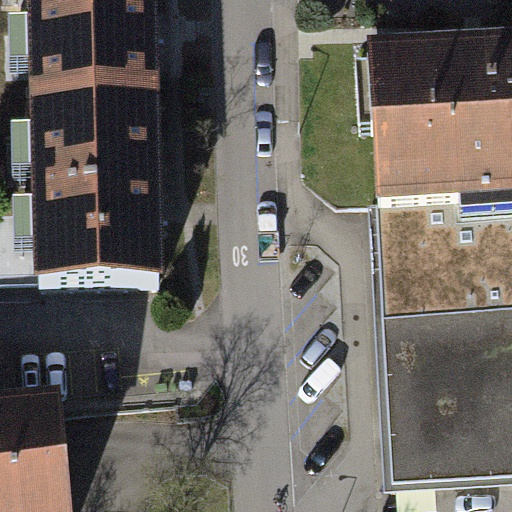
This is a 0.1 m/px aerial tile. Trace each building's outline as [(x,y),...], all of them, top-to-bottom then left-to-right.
[(21,0),(25,108),(155,103),(151,0),(21,0)] [(511,209),(511,47),(362,55),(370,217),(511,209)] [(155,103),(25,108),(31,291),(162,286),(155,103)] [(377,331),(511,324),(511,209),(370,217),(377,331)] [(511,324),(377,331),(386,500),(511,493),(511,324)] [(64,511),(56,406),(0,411),(0,511),(64,511)]
